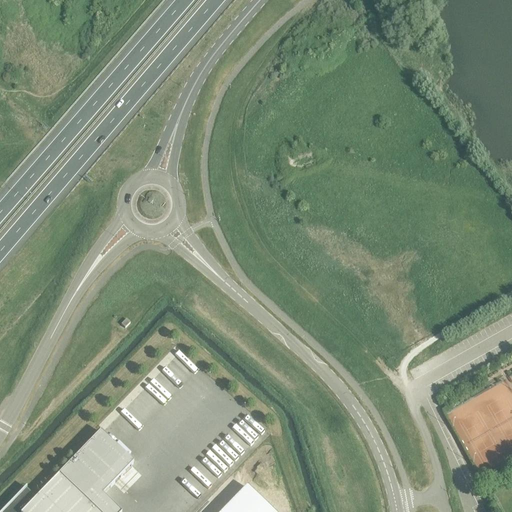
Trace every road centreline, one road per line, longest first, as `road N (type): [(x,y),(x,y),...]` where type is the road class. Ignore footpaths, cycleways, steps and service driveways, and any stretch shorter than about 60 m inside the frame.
road 1 (trunk): [(0,251),(216,0)]
road 2 (tertiary): [(396,511),(386,471),(352,405),(219,278)]
road 3 (trunk): [(185,0),(0,214)]
road 4 (unclassified): [(76,291),(0,433)]
road 5 (tertiary): [(183,108),(210,59),(261,0)]
